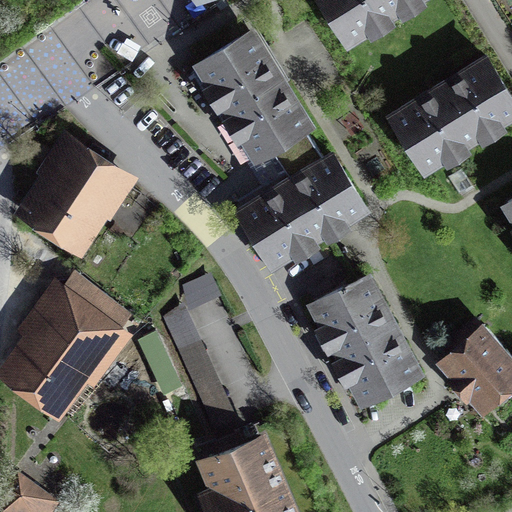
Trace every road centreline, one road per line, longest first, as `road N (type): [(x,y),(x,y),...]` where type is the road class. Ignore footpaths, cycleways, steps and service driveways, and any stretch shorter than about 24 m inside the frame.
road 1 (residential): [(369,511),(248,280),(205,221)]
road 2 (residential): [(205,221),(50,63),(0,98)]
